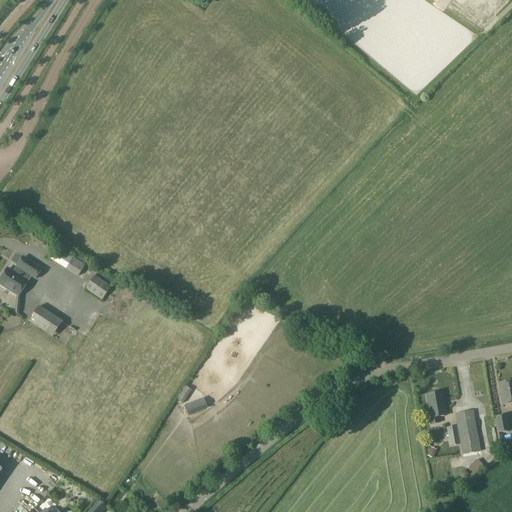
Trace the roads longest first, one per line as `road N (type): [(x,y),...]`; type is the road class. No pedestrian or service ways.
road 1 (unclassified): [(187,511),(315,405),(356,381),(511,350)]
road 2 (unclassified): [(7,160),(96,0)]
road 3 (primary): [(0,103),(64,0)]
